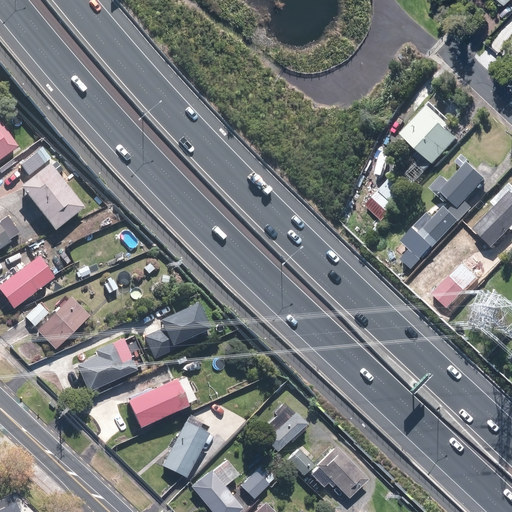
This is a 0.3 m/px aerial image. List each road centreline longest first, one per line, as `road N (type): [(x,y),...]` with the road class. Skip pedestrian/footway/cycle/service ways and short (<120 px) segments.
road 1 (motorway): [(499,511),(251,277),(0,0)]
road 2 (motorway): [(74,0),(214,163),(511,449)]
road 3 (secondary): [(116,511),(0,403)]
road 4 (track): [(188,0),(285,76)]
